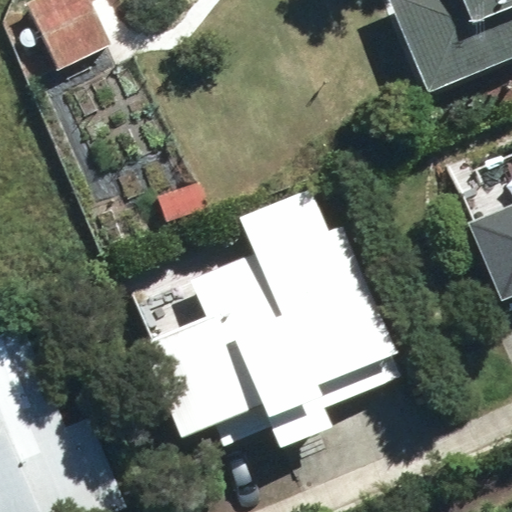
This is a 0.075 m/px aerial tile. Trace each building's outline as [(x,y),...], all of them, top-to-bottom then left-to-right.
[(31,0),(18,6),(54,75),(105,49),(80,0),(31,0)] [(511,0),(437,0),(468,79),(511,61),(511,0)] [(511,126),(507,129),(511,140),(511,205),(457,228),(492,315),(511,307),(511,126)] [(210,180),(161,197),(174,236),(223,219),(210,180)] [(313,189),(242,215),(259,253),(192,278),(211,318),(146,345),(196,460),(277,423),(288,446),(339,426),(329,405),(404,375),(396,356),(404,353),(346,224),(332,230),(313,189)] [(98,206),(97,234),(122,235),(123,207),(98,206)] [(0,511),(114,511),(80,426),(54,436),(13,336),(0,341),(0,511)]
